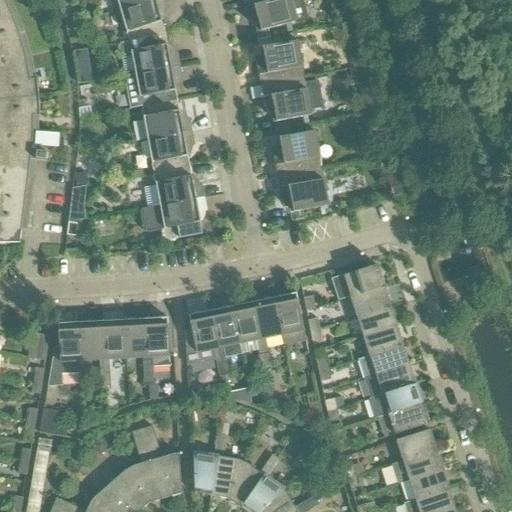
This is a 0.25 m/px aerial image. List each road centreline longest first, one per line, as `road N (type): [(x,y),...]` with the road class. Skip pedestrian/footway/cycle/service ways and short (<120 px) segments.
road 1 (residential): [(258,267),(383,234),(407,238),(498,511)]
road 2 (residential): [(258,267),(206,0)]
road 3 (residential): [(0,289),(175,281),(258,267)]
